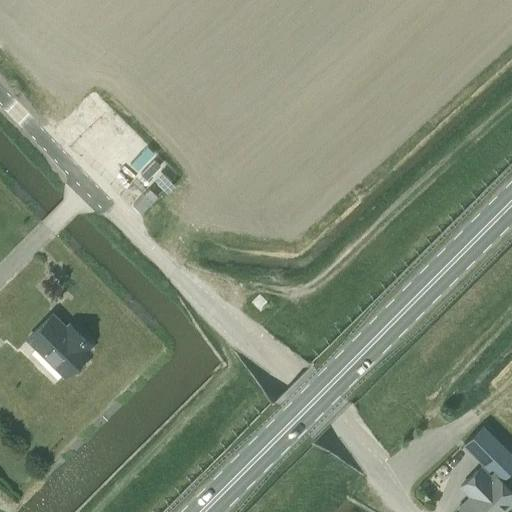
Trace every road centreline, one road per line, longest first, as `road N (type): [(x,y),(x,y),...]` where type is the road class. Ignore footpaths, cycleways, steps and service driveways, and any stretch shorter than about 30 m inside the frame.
road 1 (unclassified): [(412,511),(0,95)]
road 2 (primary): [(200,511),(511,201)]
